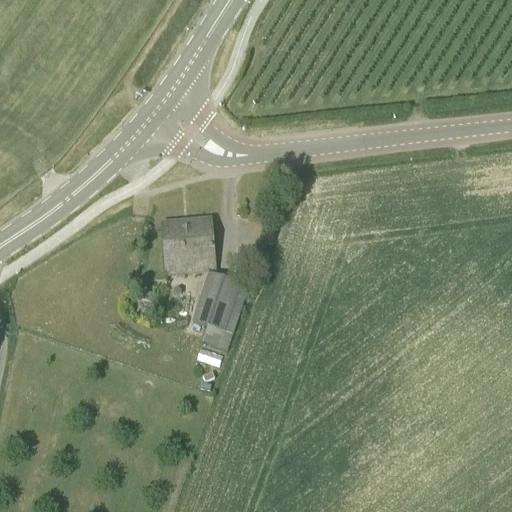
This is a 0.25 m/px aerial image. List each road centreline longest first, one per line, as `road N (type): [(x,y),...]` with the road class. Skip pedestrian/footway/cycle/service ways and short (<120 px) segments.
road 1 (tertiary): [(157,112),(230,154),(511,125)]
road 2 (tertiary): [(0,246),(97,175),(157,112)]
road 3 (tertiary): [(157,112),(232,0)]
